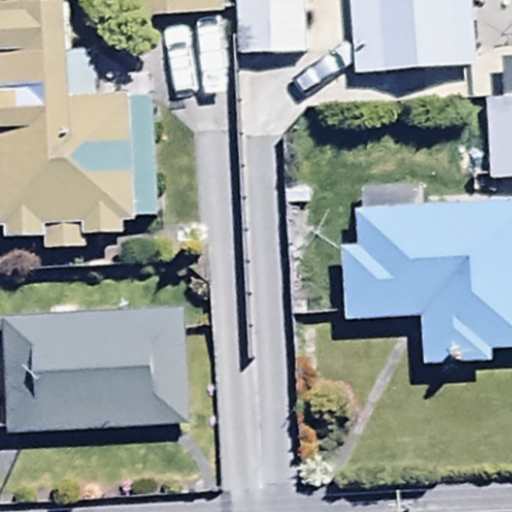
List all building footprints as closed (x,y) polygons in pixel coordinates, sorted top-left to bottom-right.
[(130,90),(98,72),(71,72),(69,0),(0,0),(0,248),(7,248),(7,263),(45,263),(45,271),(84,270),(83,257),(133,256),(133,237),(156,237),(154,119),(130,119),(130,90)] [(110,0),(112,29),(227,21),(225,0),(110,0)] [(305,0),(236,0),(236,69),(305,70),(305,0)] [(474,0),(346,0),(351,92),(479,86),(474,0)] [(511,77),(500,79),(502,115),(488,116),(493,201),(511,199),(511,77)] [(422,196),(358,201),(363,264),(345,265),(350,341),(422,336),(426,389),(496,384),(495,370),(511,369),(511,213),(424,220),(422,196)] [(185,322),(5,332),(12,453),(192,443),(185,322)]
